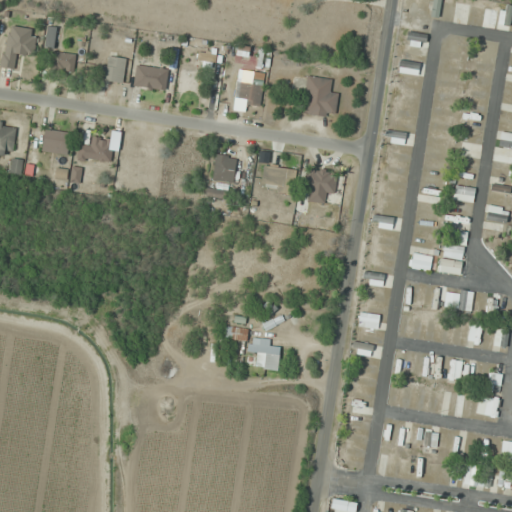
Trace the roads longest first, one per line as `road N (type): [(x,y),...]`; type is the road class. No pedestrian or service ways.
road 1 (tertiary): [(311,511),(390,0)]
road 2 (residential): [(363,494),(434,31)]
road 3 (residential): [(508,432),(511,292),(474,234),(505,42)]
road 4 (residential): [(368,150),(0,93)]
road 5 (residential): [(511,497),(366,476),(317,479),(363,494),(489,511)]
road 6 (residential): [(377,410),(511,432)]
road 7 (residential): [(389,340),(511,360)]
